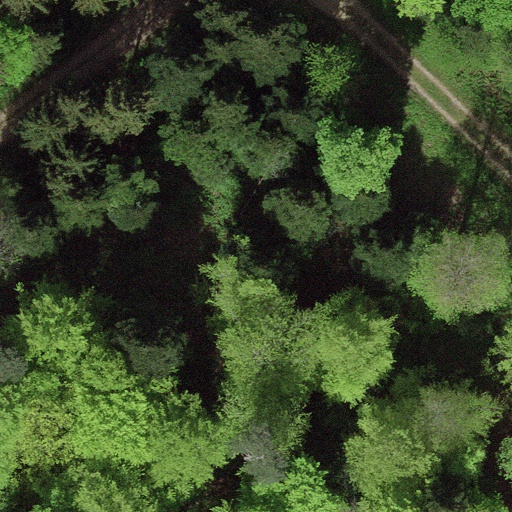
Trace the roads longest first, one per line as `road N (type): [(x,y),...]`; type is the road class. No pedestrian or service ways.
road 1 (track): [(511,174),(342,0)]
road 2 (track): [(186,0),(0,132)]
